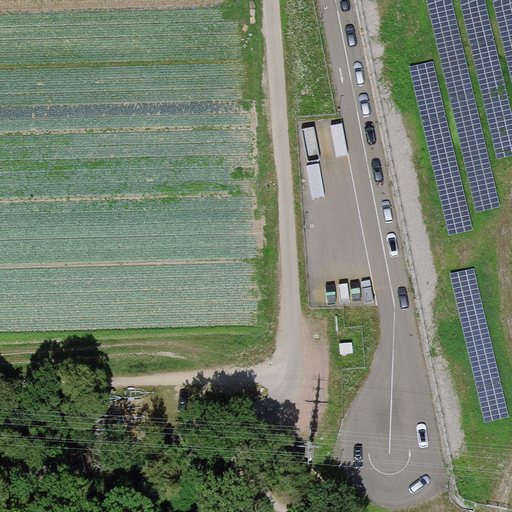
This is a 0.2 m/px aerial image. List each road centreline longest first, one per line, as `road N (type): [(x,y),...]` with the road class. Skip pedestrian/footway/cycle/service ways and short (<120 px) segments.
road 1 (track): [(293,383),(245,416),(0,474)]
road 2 (track): [(354,511),(297,452),(293,383)]
